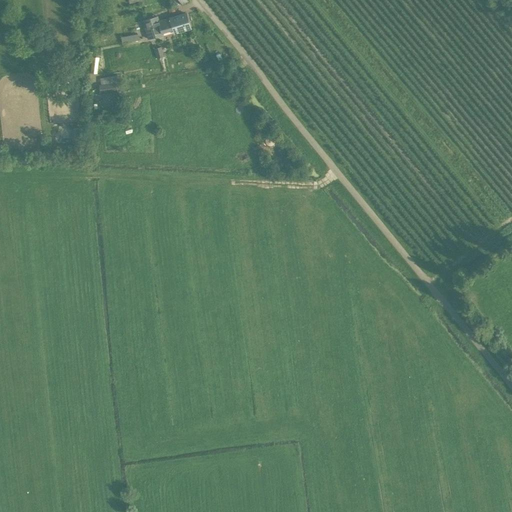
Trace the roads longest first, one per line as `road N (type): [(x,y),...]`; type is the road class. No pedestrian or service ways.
road 1 (unclassified): [(198,0),(511,386)]
road 2 (track): [(54,174),(318,186),(337,172)]
